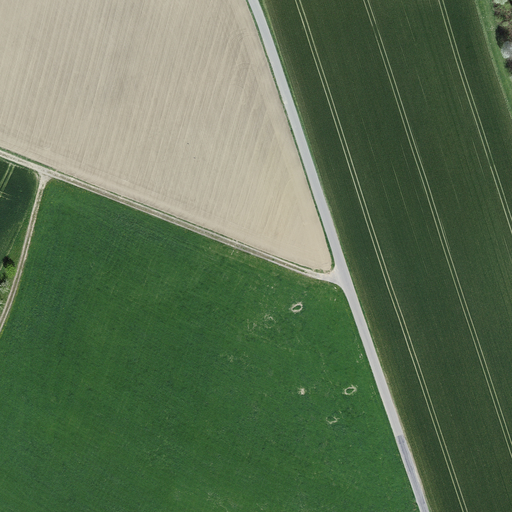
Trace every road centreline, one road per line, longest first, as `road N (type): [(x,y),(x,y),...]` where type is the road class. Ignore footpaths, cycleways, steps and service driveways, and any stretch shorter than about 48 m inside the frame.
road 1 (unclassified): [(425,511),(252,0)]
road 2 (track): [(352,286),(0,154)]
road 3 (track): [(0,326),(46,172)]
